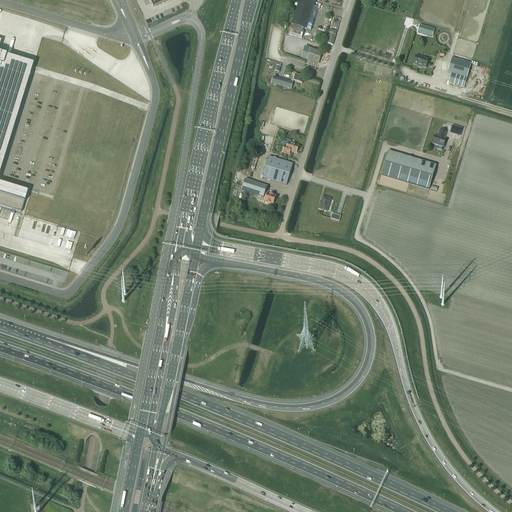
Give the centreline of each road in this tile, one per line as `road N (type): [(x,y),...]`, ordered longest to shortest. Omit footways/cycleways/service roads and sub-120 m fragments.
road 1 (motorway): [(212,260),(313,279),(355,302),(370,334),(367,364),(333,399),(292,408),(261,404),(44,341)]
road 2 (motorway): [(450,511),(227,411),(44,341)]
road 3 (motorway): [(0,346),(248,441),(405,511)]
road 4 (motorway): [(490,511),(425,436),(386,318),(365,289),(327,268),(197,244)]
road 5 (unclassified): [(190,18),(201,32),(194,88),(130,432)]
road 6 (unclassified): [(145,62),(154,105),(113,238),(66,294),(0,276)]
road 7 (track): [(367,196),(355,238),(387,257),(421,297),(438,369),(511,390)]
road 8 (primary): [(197,244),(251,0)]
road 9 (unclassified): [(283,223),(351,0)]
road 10 (primary): [(236,0),(183,212)]
road 11 (motorway): [(162,450),(198,277),(212,260)]
road 12 (track): [(107,309),(120,313),(139,347),(185,365),(235,346),(270,354)]
road 13 (motorway): [(176,256),(151,435)]
road 14 (primary): [(158,432),(194,255)]
road 15 (primary): [(170,269),(139,435)]
road 16 (motorway): [(0,383),(130,432)]
road 17 (motorway): [(179,456),(305,511)]
road 18 (unclassified): [(0,2),(129,35)]
